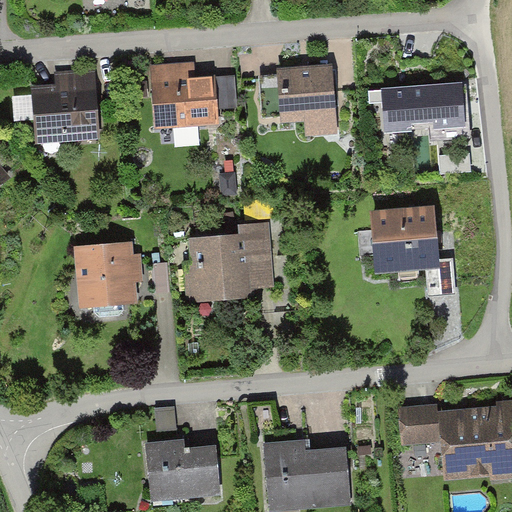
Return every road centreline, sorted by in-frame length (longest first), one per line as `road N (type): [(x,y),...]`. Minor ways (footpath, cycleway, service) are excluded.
road 1 (residential): [(0,432),(125,399),(511,361)]
road 2 (residential): [(0,54),(482,18)]
road 3 (track): [(487,363),(509,287),(484,0)]
